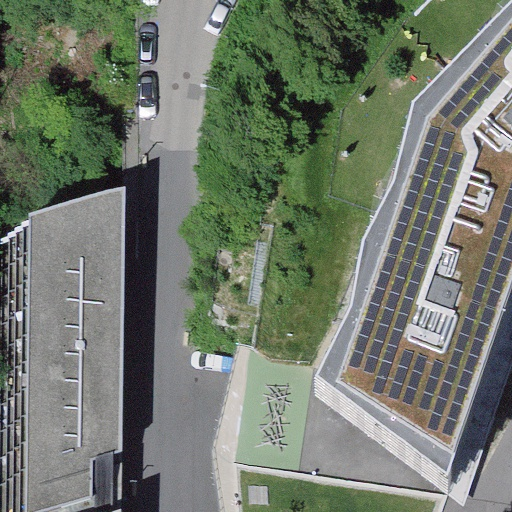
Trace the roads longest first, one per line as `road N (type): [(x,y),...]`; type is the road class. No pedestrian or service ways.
road 1 (residential): [(159,511),(167,123),(208,0)]
road 2 (unknown): [(165,194),(315,251),(511,344)]
